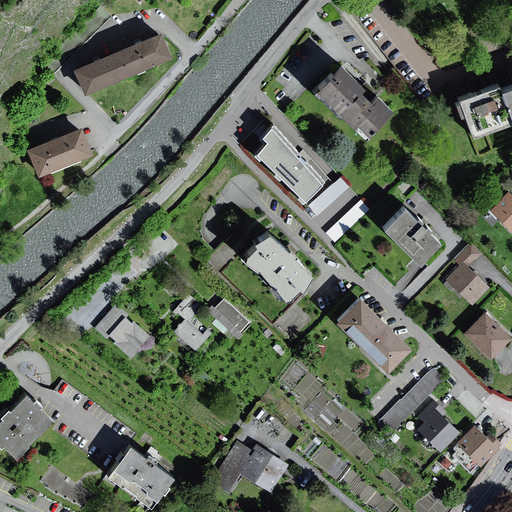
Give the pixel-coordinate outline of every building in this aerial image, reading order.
[(77,71),(87,94),(171,58),(161,35),(77,71)] [(346,64),(321,89),(369,137),(398,109),(382,93),(379,96),(346,64)] [(506,83),(463,97),(464,101),(459,102),(464,115),(469,113),(476,135),(511,122),(511,86),(507,88),(506,83)] [(254,153),(304,202),(327,177),(273,122),(261,136),(265,141),(254,153)] [(29,150),(40,176),(92,155),(81,129),(29,150)] [(350,186),(341,176),(309,205),(319,215),(350,186)] [(511,194),(509,191),(490,209),(511,230),(511,194)] [(371,208),(361,198),(327,231),(336,241),(371,208)] [(408,206),(387,226),(423,262),(444,241),(432,229),(435,227),(431,223),(428,225),(424,221),(426,219),(422,214),(419,217),(408,206)] [(273,231),(258,240),(260,243),(251,252),(248,260),(260,268),(263,264),(269,274),(281,283),(279,284),(289,295),(294,294),(303,284),(306,287),(314,271),(273,231)] [(447,279),(473,305),(491,287),(470,265),(482,253),(472,243),(455,260),(461,266),(447,279)] [(202,307),(189,295),(174,310),(185,320),(175,331),(196,350),(207,338),(189,322),(202,307)] [(360,295),(337,320),(390,370),(414,345),(360,295)] [(213,304),(208,309),(240,338),(244,334),(241,332),(250,322),(224,299),(216,308),(213,304)] [(117,304),(95,328),(107,339),(110,336),(115,341),(114,343),(131,359),(151,337),(134,321),(132,323),(126,318),(129,315),(117,304)] [(511,335),(485,311),(465,333),(493,358),(511,336),(511,335)] [(394,428),(445,377),(433,365),(382,416),(394,428)] [(5,443),(19,457),(32,443),(30,441),(40,431),(42,433),(56,419),(43,406),(45,403),(38,397),(36,399),(28,392),(13,409),(10,406),(2,415),(4,417),(0,420),(0,442),(3,446),(5,443)] [(433,401),(418,417),(424,423),(418,429),(442,453),(461,433),(443,416),(446,413),(433,401)] [(487,435),(476,425),(455,447),(458,450),(453,454),(471,472),(501,442),(490,432),(487,435)] [(230,494),(242,475),(271,493),(290,464),(258,444),(254,451),(238,441),(212,482),(230,494)] [(133,445),(109,476),(152,508),(164,492),(166,494),(172,487),(169,485),(176,476),(159,463),(163,457),(151,448),(146,454),(133,445)] [(457,460),(450,454),(444,460),(451,466),(457,460)] [(51,466),(41,481),(47,486),(46,488),(55,494),(56,492),(65,499),(66,497),(73,503),(75,501),(86,509),(95,498),(51,466)]
